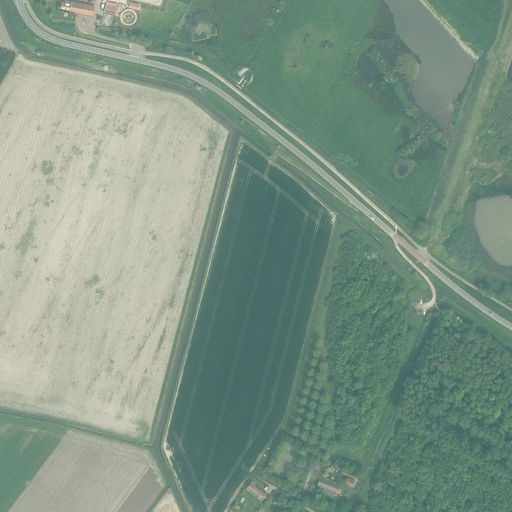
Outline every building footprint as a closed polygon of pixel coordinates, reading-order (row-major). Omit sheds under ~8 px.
[(61,2),(60,8),(69,10),(69,11),(93,15),(94,6),(71,1),(71,2),(65,1),(64,2),(61,2)] [(105,5),(104,12),(115,14),(117,7),(105,5)] [(336,492),(340,483),(321,475),(317,484),(336,492)] [(352,486),(354,481),(348,477),(346,482),(352,486)] [(265,499),(266,497),(265,496),(266,494),(254,485),(256,483),(252,480),(250,482),(249,481),(246,486),(247,486),(245,488),(250,492),(251,490),(263,498),(264,497),(265,499)]
